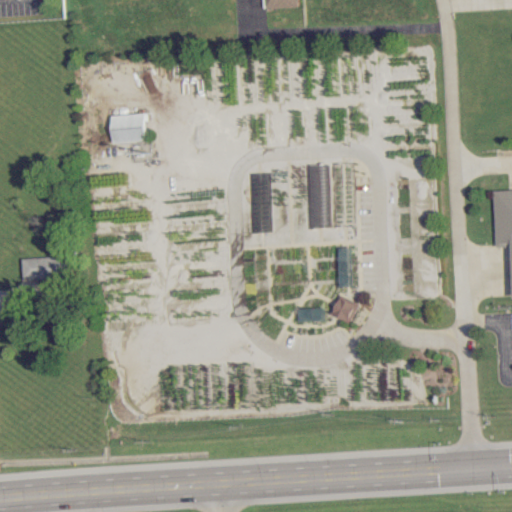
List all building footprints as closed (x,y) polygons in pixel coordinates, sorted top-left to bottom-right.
[(147,140),(147,114),(113,114),(114,141),(147,140)] [(511,189),(496,191),(499,246),(511,245),(511,189)] [(355,285),(355,246),(341,246),(342,285),(355,285)] [(26,278),(72,277),(72,255),(26,256),(26,278)] [(353,322),(361,305),(343,296),(335,313),(353,322)]
